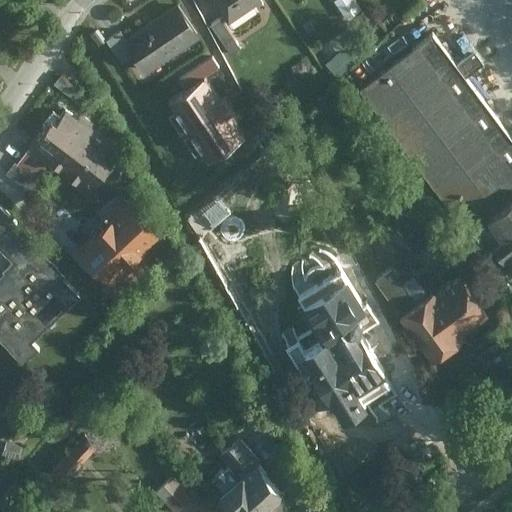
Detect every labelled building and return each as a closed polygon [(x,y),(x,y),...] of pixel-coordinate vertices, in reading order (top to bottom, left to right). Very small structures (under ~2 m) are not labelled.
[(258,1),(257,0),(209,0),(221,16),(225,23),(258,1)] [(336,0),(345,15),(361,7),(356,0),(336,0)] [(197,39),(177,6),(124,38),(134,54),(144,71),(197,39)] [(221,16),(207,25),(228,55),(241,47),(225,23),(221,16)] [(119,30),(102,40),(117,64),(134,54),(124,38),(119,30)] [(511,144),(511,146),(430,39),(363,90),(470,228),(511,193),(511,144)] [(208,75),(172,98),(211,158),(247,134),(208,75)] [(84,197),(113,157),(52,112),(22,153),(84,197)] [(38,184),(7,162),(0,171),(0,194),(20,209),(38,184)] [(511,193),(470,228),(498,263),(511,251),(511,250),(511,193)] [(118,210),(75,247),(102,277),(144,240),(118,210)] [(399,228),(415,248),(430,235),(414,215),(399,228)] [(26,339),(76,295),(13,224),(0,235),(0,253),(6,260),(0,265),(0,267),(8,277),(0,284),(0,342),(18,363),(35,348),(26,339)] [(369,275),(397,315),(426,359),(499,310),(468,263),(434,286),(418,263),(400,274),(391,260),(369,275)] [(390,384),(359,325),(327,342),(321,330),(300,341),(338,412),(390,384)] [(66,483),(96,450),(81,437),(52,470),(66,483)] [(285,488),(239,438),(221,452),(227,463),(209,479),(234,511),(241,506),(245,511),(277,511),(280,509),(281,492),(285,488)] [(186,499),(165,477),(152,489),(173,511),(186,499)]
